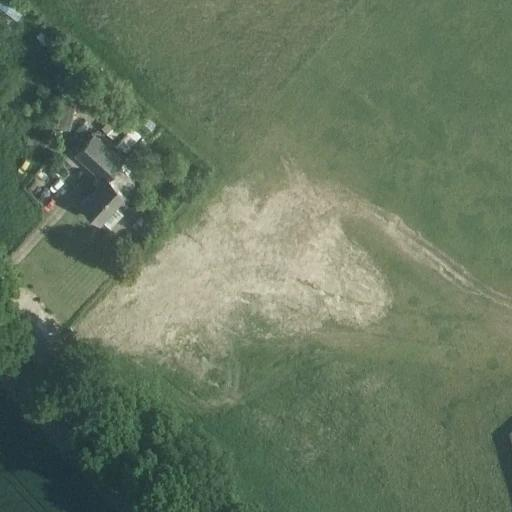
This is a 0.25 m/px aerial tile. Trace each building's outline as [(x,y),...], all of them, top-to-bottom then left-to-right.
[(0,0),(0,7),(15,19),(23,9),(10,0),(0,0)] [(66,62),(65,72),(82,75),(84,64),(66,62)] [(127,123),(116,112),(100,128),(113,138),(127,123)] [(144,114),(136,123),(147,133),(155,125),(144,114)] [(93,135),(89,139),(76,154),(103,179),(81,204),(99,221),(101,218),(110,227),(122,213),(113,205),(124,193),(124,192),(134,181),(118,166),(122,162),(93,135)]
